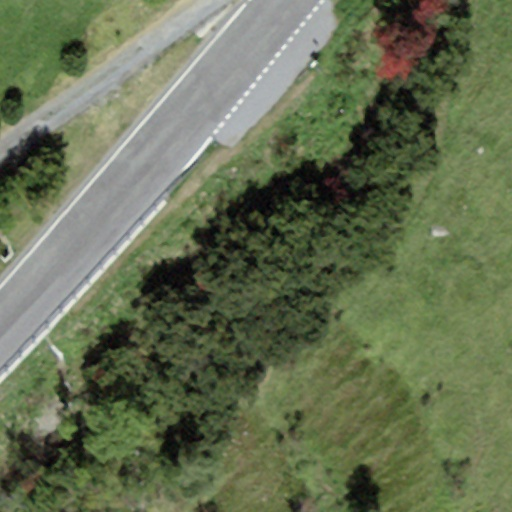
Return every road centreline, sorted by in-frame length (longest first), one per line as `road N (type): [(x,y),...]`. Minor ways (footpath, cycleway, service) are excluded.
road 1 (tertiary): [(0,327),(285,0)]
road 2 (track): [(0,162),(273,0)]
